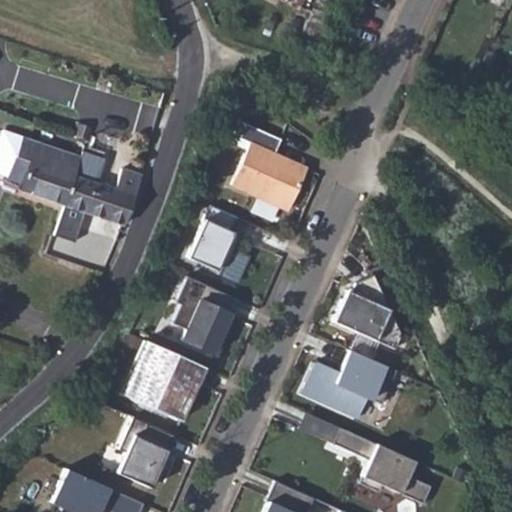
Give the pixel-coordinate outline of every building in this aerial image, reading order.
[(314,8),(304,28),(320,36),(329,15),(314,8)] [(231,185),(288,210),(307,169),(285,159),(283,164),(277,161),(275,154),(281,139),(246,124),(239,138),(250,143),(231,185)] [(21,192),(64,206),(79,161),(80,157),(0,130),(0,177),(22,185),(21,192)] [(285,159),(275,154),(277,161),(283,164),(285,159)] [(79,161),(64,206),(124,226),(141,176),(122,169),(114,190),(97,183),(101,168),(79,161)] [(237,217),(210,205),(186,257),(197,263),(200,256),(219,264),(226,267),(240,236),(230,231),(237,217)] [(200,256),(197,263),(216,271),(219,264),(200,256)] [(235,298),(186,277),(175,302),(180,305),(171,323),(185,329),(181,340),(215,355),(226,331),(222,329),(219,327),(222,320),(225,321),(229,314),(228,313),(235,298)] [(342,299),(332,321),(394,349),(405,338),(374,279),(357,289),(353,299),(351,303),(342,299)] [(344,295),(342,299),(351,303),(353,299),(344,295)] [(228,313),(229,314),(247,322),(254,307),(235,298),(228,313)] [(140,358),(195,383),(202,366),(142,339),(118,393),(148,406),(160,380),(135,369),(140,358)] [(381,404),(396,371),(348,350),(337,373),(313,363),(300,394),(357,419),(366,398),(381,404)] [(148,406),(178,420),(195,383),(140,358),(135,369),(160,380),(148,406)] [(116,449),(123,452),(114,471),(148,487),(152,478),(159,481),(168,461),(161,458),(172,435),(132,416),(116,449)] [(413,461),(339,428),(332,444),(368,460),(358,483),(378,492),(381,485),(422,504),(430,486),(407,476),(413,461)] [(138,511),(143,503),(65,468),(50,502),(73,511),(97,511),(100,507),(103,500),(111,504),(108,511),(110,511),(138,511)] [(305,511),(312,498),(273,480),(264,501),(266,502),(261,511),(305,511)] [(103,500),(100,507),(108,511),(111,504),(103,500)]
